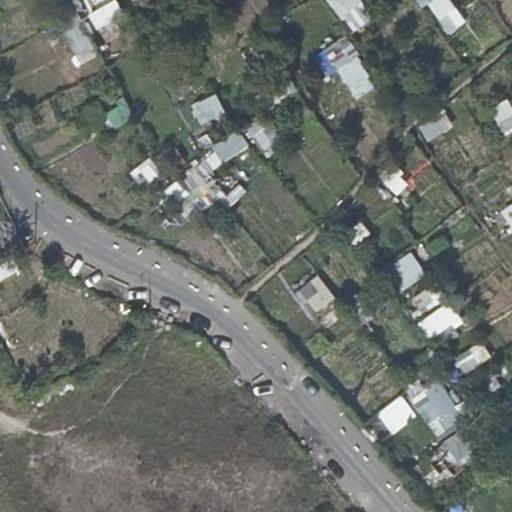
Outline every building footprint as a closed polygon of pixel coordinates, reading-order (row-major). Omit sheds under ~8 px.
[(361,0),(326,0),(353,34),(375,18),(361,0)] [(451,0),(423,0),(445,36),(466,24),(451,0)] [(81,21),(66,29),(83,61),(98,53),(81,21)] [(340,102),(373,85),(348,37),(315,53),(340,102)] [(276,103),(297,89),(290,79),(269,92),(276,103)] [(201,125),(226,113),(216,94),(192,106),(201,125)] [(511,104),(510,102),(489,113),(501,135),(511,128),(511,104)] [(244,130),(266,153),(282,138),(261,115),(244,130)] [(178,176),(203,211),(222,198),(207,176),(250,146),(240,132),(178,176)] [(173,145),(157,162),(171,175),(187,159),(173,145)] [(152,158),(131,172),(141,187),(162,173),(152,158)] [(229,208),(247,192),(240,184),(222,201),(229,208)] [(385,269),(400,293),(426,276),(411,253),(385,269)] [(293,292),(309,318),(336,303),(320,277),(293,292)] [(480,382),(488,395),(503,387),(494,373),(480,382)] [(407,396),(436,442),(467,423),(437,377),(407,396)] [(432,490),(481,454),(462,429),(414,465),(432,490)]
